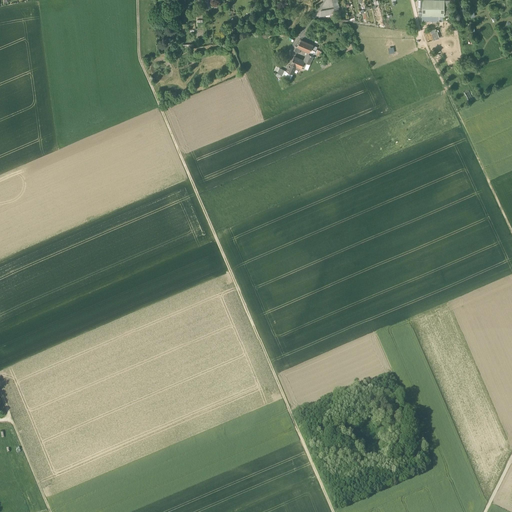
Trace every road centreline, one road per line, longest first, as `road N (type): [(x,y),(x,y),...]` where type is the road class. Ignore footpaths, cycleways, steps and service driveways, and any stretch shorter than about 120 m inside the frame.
road 1 (track): [(332,511),(139,60),(137,0)]
road 2 (track): [(425,45),(511,232)]
